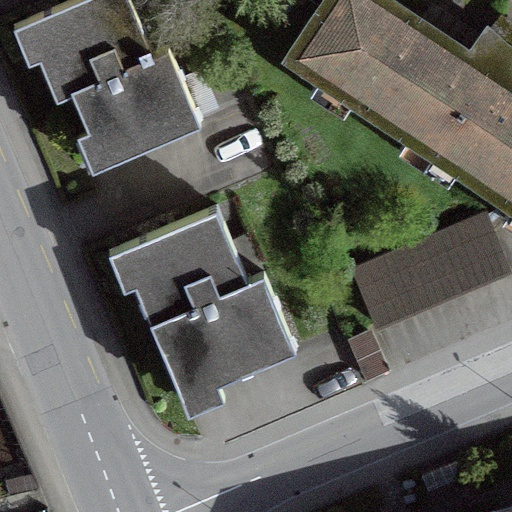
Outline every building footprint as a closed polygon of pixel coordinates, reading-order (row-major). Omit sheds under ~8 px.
[(126,0),(74,0),(20,22),(53,99),(69,92),(100,164),(197,123),(165,47),(149,53),(126,0)] [(379,0),(327,0),(291,55),(511,201),(511,87),(504,82),(511,72),(511,51),(502,47),(483,31),(467,58),(379,0)] [(214,208),(117,249),(179,397),(292,349),(244,235),(228,242),(214,208)] [(482,217),(350,273),(374,329),(506,273),(482,217)] [(363,383),(386,372),(368,331),(345,341),(363,383)]
